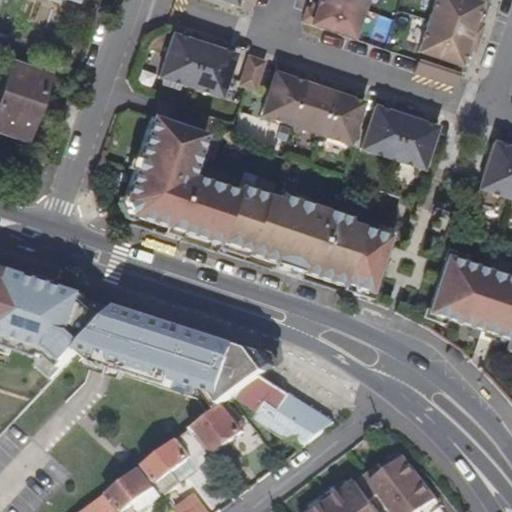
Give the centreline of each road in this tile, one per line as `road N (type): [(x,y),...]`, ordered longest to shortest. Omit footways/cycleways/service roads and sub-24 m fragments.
road 1 (tertiary): [(415,385),(300,322),(50,238)]
road 2 (residential): [(50,238),(125,0)]
road 3 (residential): [(247,511),(415,385)]
road 4 (tertiary): [(511,497),(415,385)]
